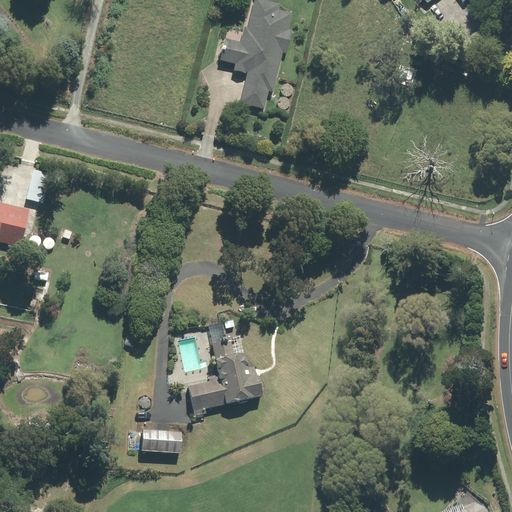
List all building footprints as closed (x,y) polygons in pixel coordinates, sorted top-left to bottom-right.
[(279,5),(258,0),(253,0),(242,45),(220,40),(214,63),(233,68),(232,72),(246,76),(238,107),(262,113),(267,94),(271,95),(282,54),(286,55),(292,32),(288,31),(292,14),(278,10),(279,5)] [(50,174),(32,171),(26,201),(43,204),(50,174)] [(0,205),(0,246),(20,251),(28,221),(30,213),(0,205)] [(209,380),(184,387),(191,414),(228,404),(229,407),(261,398),(254,372),(249,374),(244,356),(234,359),(230,342),(211,347),(218,375),(208,377),(209,380)] [(180,435),(140,433),(139,454),(179,456),(180,435)]
